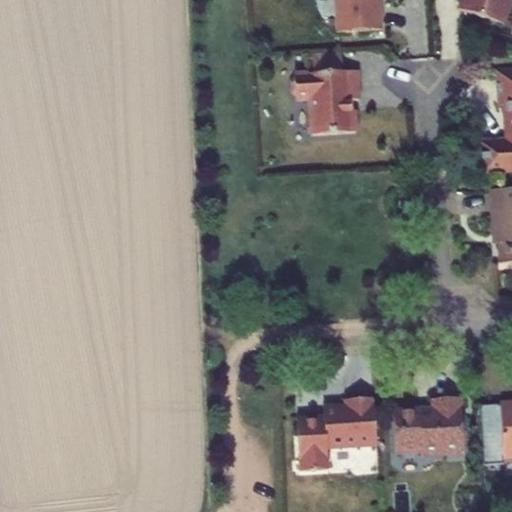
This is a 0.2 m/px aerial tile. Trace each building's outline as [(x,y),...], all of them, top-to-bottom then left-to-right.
[(335,0),(338,33),(383,31),(380,0),(335,0)] [(505,25),(511,0),(462,0),(459,10),(505,25)] [(344,73),(343,53),(312,56),(314,76),(344,73)] [(511,70),(498,71),(500,107),(503,106),(510,106),(511,141),(505,142),(482,143),(484,174),(511,172),(511,70)] [(297,97),(297,102),(310,101),(313,136),(356,134),(355,112),(351,112),(351,102),(360,102),(358,72),(344,73),(314,76),(295,77),(296,82),(291,85),(291,95),(297,97)] [(505,142),(511,141),(510,106),(503,106),(505,142)] [(500,264),(511,263),(511,188),(490,190),(491,209),(496,209),(498,243),(500,264)] [(330,471),(328,449),(377,446),(374,399),(345,400),(346,406),(334,407),(324,417),(297,419),(300,472),(330,471)] [(422,453),(423,457),(464,455),(461,399),(432,400),(433,410),(419,410),(393,412),(396,454),(422,453)] [(511,403),(500,404),(503,459),(511,458),(511,403)] [(334,407),(323,407),(324,417),(334,407)]
